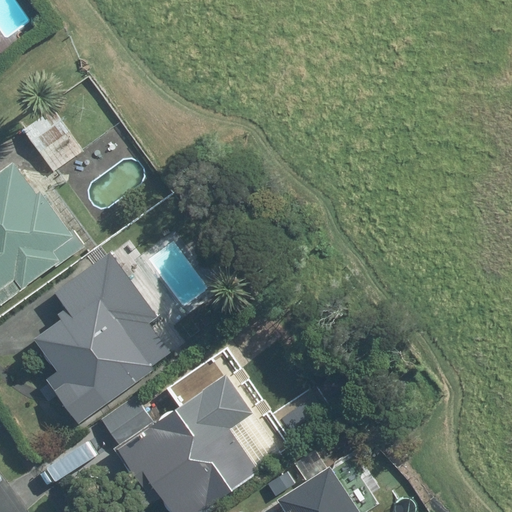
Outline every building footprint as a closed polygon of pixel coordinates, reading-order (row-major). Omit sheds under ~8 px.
[(56,109),(28,131),(60,171),(88,149),(56,109)] [(0,297),(6,305),(88,240),(22,156),(0,173),(0,297)] [(167,243),(147,217),(131,231),(151,256),(167,243)] [(136,323),(164,303),(144,276),(123,290),(118,282),(43,337),(66,368),(55,376),(88,421),(166,364),(136,323)] [(107,417),(154,480),(159,475),(186,511),(208,511),(269,467),(237,424),(254,411),(227,375),(163,423),(140,393),(107,417)] [(372,511),(340,461),(333,465),(322,447),(301,460),(313,478),(290,493),(302,511),(372,511)]
